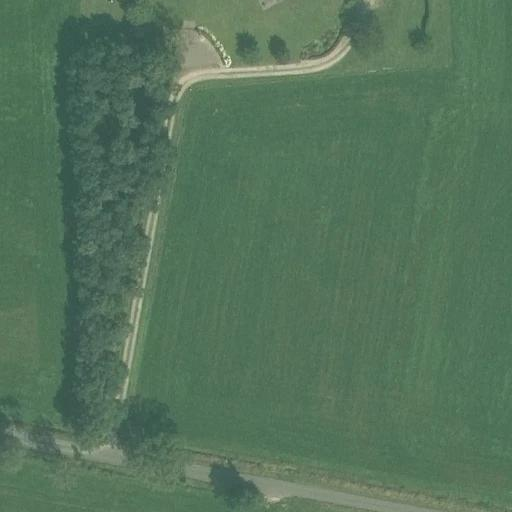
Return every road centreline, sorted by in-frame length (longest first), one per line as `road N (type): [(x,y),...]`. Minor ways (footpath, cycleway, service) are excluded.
road 1 (unclassified): [(0,436),(392,511)]
road 2 (unknown): [(95,454),(171,70)]
